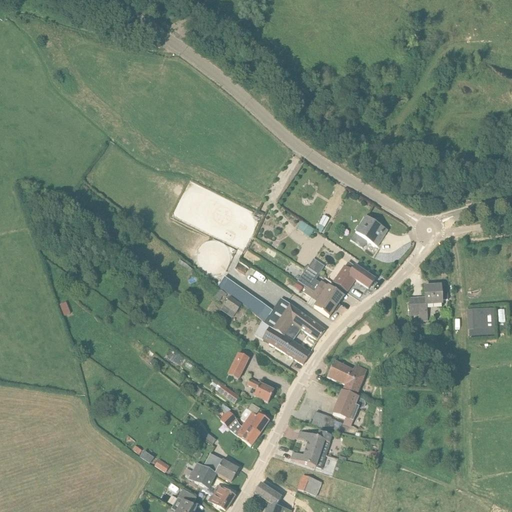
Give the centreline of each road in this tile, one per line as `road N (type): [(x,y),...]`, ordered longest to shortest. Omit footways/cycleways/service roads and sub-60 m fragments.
road 1 (unclassified): [(429,230),(300,149),(206,67),(107,0)]
road 2 (residential): [(232,511),(310,364),(401,274)]
road 3 (track): [(407,100),(393,123),(372,132),(313,99),(213,4),(196,0)]
road 4 (track): [(171,42),(152,51),(21,8),(0,14)]
